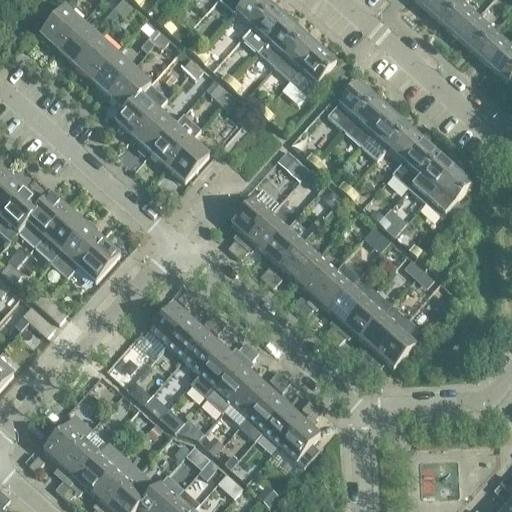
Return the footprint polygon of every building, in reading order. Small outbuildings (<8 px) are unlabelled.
[(134,0),(131,3),(139,10),(144,4),(139,0),(134,0)] [(221,0),(219,3),(235,18),(250,0),(221,0)] [(250,0),(235,18),(233,20),(249,34),(271,10),(259,0),(250,0)] [(410,0),(426,14),(439,0),(410,0)] [(456,0),(439,0),(426,14),(442,29),(463,6),(456,0)] [(123,16),(129,9),(123,4),(117,10),(123,16)] [(463,6),(442,29),(459,43),(479,20),(463,6)] [(130,22),(136,15),(129,9),(123,16),(130,22)] [(271,10),(249,34),(266,49),(287,25),(271,10)] [(64,12),(40,39),(58,55),(82,28),(64,12)] [(164,32),(169,26),(162,19),(156,25),(164,32)] [(479,20),(459,43),(475,58),(495,35),(479,20)] [(287,25),(266,49),(257,59),(273,73),(303,39),(287,25)] [(164,32),(171,39),(176,33),(169,26),(164,32)] [(82,28),(58,55),(75,70),(99,43),(82,28)] [(157,46),(163,40),(157,34),(151,40),(157,46)] [(495,35),(475,58),(491,72),(511,49),(495,35)] [(303,39),(273,73),(289,88),(298,78),(320,54),(303,39)] [(163,52),(169,45),(163,40),(157,46),(163,52)] [(99,43),(75,70),(92,85),(116,58),(99,43)] [(194,48),(189,54),(196,61),(202,55),(194,48)] [(511,49),(491,72),(508,87),(511,82),(511,49)] [(320,54),(298,78),(315,93),(337,69),(320,54)] [(202,55),(196,61),(204,68),(209,62),(202,55)] [(116,58),(92,85),(109,100),(133,74),(116,58)] [(191,77),(197,70),(191,64),(185,71),(191,77)] [(198,82),(203,76),(197,70),(191,77),(198,82)] [(133,74),(109,100),(125,115),(115,126),(116,126),(150,89),(133,74)] [(229,90),(234,84),(226,77),(221,83),(229,90)] [(229,90),(236,97),(241,91),(234,84),(229,90)] [(358,88),(336,112),(328,122),(344,137),(375,103),(358,88)] [(150,89),(116,126),(133,142),(157,115),(141,100),(151,90),(150,89)] [(226,107),(231,101),(225,95),(219,101),(226,107)] [(232,113),(237,106),(231,101),(226,107),(232,113)] [(375,103),(344,137),(360,151),(391,117),(375,103)] [(261,119),(266,113),(259,106),(253,112),(261,119)] [(261,119),(268,126),(274,120),(266,113),(261,119)] [(157,115),(133,142),(150,157),(174,130),(157,115)] [(391,117),(360,151),(377,165),(385,156),(407,132),(391,117)] [(174,130),(150,157),(167,172),(191,145),(182,137),(190,128),(182,121),(174,130)] [(407,132),(385,156),(401,170),(423,146),(407,132)] [(191,145),(167,172),(185,188),(209,161),(191,145)] [(423,146),(401,170),(418,185),(439,160),(423,146)] [(290,171),(297,164),(286,155),(280,162),(290,171)] [(314,171),(319,165),(312,158),(307,164),(314,171)] [(439,160),(418,185),(409,194),(425,209),(434,199),(455,175),(439,160)] [(314,171),(322,178),(327,172),(319,165),(314,171)] [(455,175),(434,199),(451,214),(472,190),(455,175)] [(7,180),(0,187),(0,221),(24,195),(7,180)] [(324,189),(317,182),(312,188),(319,195),(324,189)] [(346,200),(352,194),(344,187),(339,193),(346,200)] [(346,200),(354,206),(359,200),(352,194),(346,200)] [(24,195),(0,221),(0,237),(9,246),(51,199),(50,199),(40,209),(24,195)] [(51,199),(9,246),(10,247),(28,227),(44,242),(68,215),(51,199)] [(231,229),(241,238),(228,253),(234,259),(271,218),(254,203),(231,229)] [(68,215),(44,242),(61,257),(85,230),(68,215)] [(379,229),(384,223),(376,216),(371,222),(379,229)] [(271,218),(234,259),(241,265),(254,250),(264,258),(287,232),(271,218)] [(379,229),(386,235),(391,229),(384,223),(379,229)] [(85,230),(61,257),(78,272),(102,245),(85,230)] [(287,232),(264,258),(280,273),(303,247),(287,232)] [(102,245),(78,272),(96,288),(120,261),(102,245)] [(303,247),(280,273),(296,287),(319,261),(303,247)] [(409,256),(417,262),(422,256),(415,250),(409,256)] [(319,261),(296,287),(311,301),(307,306),(301,301),(292,311),(299,317),(335,276),(319,261)] [(432,323),(454,299),(413,261),(391,286),(432,323)] [(344,266),(335,276),(299,317),(305,322),(319,307),(328,316),(360,280),(344,266)] [(7,282),(13,276),(7,270),(1,277),(7,282)] [(266,288),(275,278),(269,272),(260,282),(266,288)] [(7,282),(14,288),(19,282),(13,276),(7,282)] [(266,288),(273,294),(282,284),(275,278),(266,288)] [(360,280),(328,316),(338,325),(324,340),(331,345),(376,295),(360,280)] [(0,295),(4,299),(10,293),(3,287),(0,290),(0,295)] [(193,300),(187,294),(178,304),(185,310),(193,300)] [(376,295),(331,345),(337,351),(351,336),(360,345),(384,319),(392,309),(376,295)] [(41,313),(47,306),(41,301),(35,307),(41,313)] [(59,329),(65,322),(47,306),(41,313),(59,329)] [(150,335),(167,350),(190,324),(173,309),(150,335)] [(31,324),(37,317),(31,312),(25,318),(31,324)] [(31,324),(49,340),(55,333),(37,317),(31,324)] [(220,324),(213,318),(205,327),(211,333),(220,324)] [(384,319),(360,345),(370,353),(357,368),(363,374),(400,333),(384,319)] [(190,324),(167,350),(183,365),(206,339),(190,324)] [(220,324),(211,333),(218,339),(226,329),(220,324)] [(400,333),(363,374),(370,380),(383,365),(393,374),(417,348),(400,333)] [(206,339),(183,365),(199,379),(222,353),(206,339)] [(222,353),(199,379),(190,390),(206,404),(252,352),(245,347),(232,362),(222,353)] [(252,352),(206,404),(222,418),(231,408),(255,382),(245,373),(258,358),(252,352)] [(0,368),(0,394),(13,380),(0,368)] [(285,382),(278,375),(269,385),(276,391),(285,382)] [(255,382),(231,408),(248,422),(271,396),(255,382)] [(285,382),(276,391),(282,397),(291,387),(285,382)] [(196,446),(203,436),(133,384),(125,394),(196,446)] [(271,396),(248,422),(264,437),(287,411),(271,396)] [(287,411),(264,437),(280,451),(317,410),(310,404),(301,414),(307,419),(303,425),(287,411)] [(317,410),(280,451),(305,474),(321,457),(319,455),(321,452),(315,446),(320,440),(309,431),(323,416),(317,410)] [(44,455),(60,470),(84,444),(92,435),(75,420),(44,455)] [(108,449),(92,435),(84,444),(100,458),(108,449)] [(84,444),(60,470),(76,484),(100,458),(84,444)] [(76,484),(70,490),(61,500),(68,506),(76,498),(79,501),(86,493),(93,499),(124,464),(108,449),(100,458),(76,484)] [(194,449),(187,458),(202,472),(210,463),(194,449)] [(37,461),(29,471),(36,477),(44,467),(37,461)] [(124,464),(93,499),(102,507),(97,511),(109,511),(140,478),(124,464)] [(140,478),(109,511),(138,511),(148,501),(156,492),(140,478)] [(511,488),(505,483),(500,489),(511,499),(511,488)] [(64,485),(55,494),(61,500),(70,490),(64,485)] [(161,487),(156,492),(148,501),(138,511),(167,511),(177,502),(161,487)] [(511,511),(511,499),(500,489),(494,496),(509,509),(505,511),(511,511)] [(0,511),(3,511),(10,505),(3,499),(0,503),(0,511)] [(189,511),(177,502),(167,511),(189,511)]
